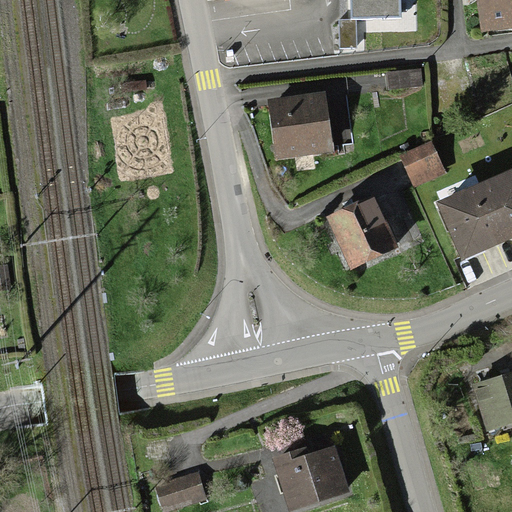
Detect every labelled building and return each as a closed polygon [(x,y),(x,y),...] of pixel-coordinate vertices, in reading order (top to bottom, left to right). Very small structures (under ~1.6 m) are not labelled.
[(363,16),(416,14),(415,0),(354,0),(354,12),(340,14),(342,50),(361,47),(363,16)] [(511,0),(483,0),(486,33),(511,30),(511,0)] [(332,106),(272,109),(274,162),(334,159),(332,106)] [(511,184),(449,211),(473,268),(511,251),(511,184)] [(388,205),(337,228),(356,271),(407,248),(388,205)] [(511,372),(467,387),(480,428),(511,418),(511,372)] [(328,442),(271,458),(284,507),(342,491),(328,442)] [(211,473),(157,492),(164,511),(187,511),(221,500),(211,473)]
